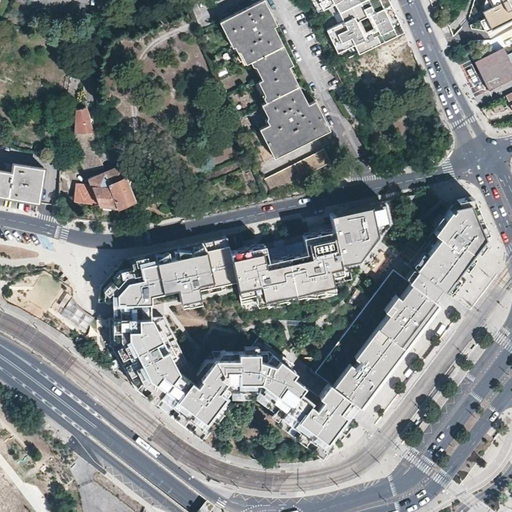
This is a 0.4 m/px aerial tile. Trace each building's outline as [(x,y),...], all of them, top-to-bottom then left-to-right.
[(254,59),(260,69),(264,78),(260,80),(270,99),(263,102),(272,121),(261,127),(266,137),(276,156),(326,130),(312,101),(305,104),(286,67),(290,65),(271,26),(273,25),(260,0),(221,19),(234,45),(238,44),(248,62),(254,59)] [(310,0),(316,11),(333,3),(338,11),(349,6),(356,2),(360,0),(310,0)] [(393,12),(387,0),(360,0),(356,2),(349,6),(338,11),(342,20),(325,29),(337,52),(354,44),(358,53),(402,31),(396,18),(388,21),(386,16),(393,12)] [(511,0),(482,0),(479,12),(482,18),(477,21),(484,33),(511,19),(511,0)] [(396,18),(393,12),(386,16),(388,21),(396,18)] [(402,31),(358,53),(363,63),(347,70),(355,89),(371,83),(375,92),(421,71),(402,31)] [(478,59),(474,60),(489,90),(511,78),(511,64),(507,53),(504,49),(503,46),(478,59)] [(78,101),(77,109),(85,107),(84,100),(78,101)] [(492,106),(495,113),(504,109),(501,102),(492,106)] [(74,129),(75,136),(76,145),(77,152),(84,171),(104,168),(99,156),(92,134),(85,107),(77,109),(74,129)] [(266,137),(254,143),(263,161),(264,162),(276,156),(266,137)] [(323,149),(310,155),(278,171),(264,178),(271,191),(289,182),(303,175),(327,163),(330,161),(323,149)] [(10,171),(0,169),(0,195),(38,202),(43,167),(12,162),(10,171)] [(134,200),(131,192),(121,169),(120,165),(114,167),(105,171),(87,179),(90,186),(94,195),(98,205),(114,207),(117,207),(134,200)] [(73,201),(79,202),(98,205),(94,195),(90,186),(87,186),(75,184),(73,201)] [(150,204),(157,200),(147,194),(142,196),(145,202),(150,204)] [(445,231),(422,261),(451,284),(491,231),(477,197),(459,200),(439,226),(445,231)] [(332,228),(340,261),(358,257),(387,218),(383,201),(355,207),(329,213),(332,228)] [(236,248),(229,250),(236,279),(238,290),(241,303),(333,283),(330,267),(341,265),(340,261),(332,228),(301,234),(303,240),(265,248),(264,242),(236,248)] [(226,235),(154,251),(155,258),(228,242),(226,235)] [(228,242),(155,258),(162,289),(177,285),(180,299),(199,295),(198,287),(208,285),(224,281),(236,279),(229,250),(228,242)] [(150,315),(150,314),(150,307),(149,298),(149,292),(162,289),(155,258),(154,251),(124,257),(100,285),(98,302),(112,302),(119,301),(120,309),(120,315),(120,317),(113,317),(109,317),(110,343),(133,385),(135,389),(152,402),(158,394),(177,408),(170,416),(194,434),(199,426),(200,426),(223,395),(254,396),(298,429),(296,432),(324,454),(351,418),(348,416),(343,412),(348,405),(352,401),(327,382),(324,386),(317,395),(286,372),(290,367),(285,363),(273,355),(265,348),(233,348),(233,354),(216,354),(203,373),(205,374),(200,381),(181,368),(188,358),(163,315),(150,315)] [(385,307),(327,382),(357,404),(442,295),(451,284),(422,261),(413,272),(385,307)] [(224,281),(208,285),(209,290),(225,287),(224,281)] [(199,295),(180,299),(181,302),(181,304),(200,299),(200,298),(199,295)] [(93,316),(71,296),(65,307),(89,323),(93,316)] [(428,361),(439,346),(436,344),(425,359),(428,361)] [(276,351),(273,355),(285,363),(288,359),(276,351)] [(451,379),(458,370),(455,367),(448,377),(451,379)] [(406,390),(417,375),(415,373),(403,388),(406,390)] [(434,402),(441,392),(438,390),(431,400),(434,402)] [(357,404),(352,401),(348,405),(343,412),(348,416),(353,409),(357,404)]
